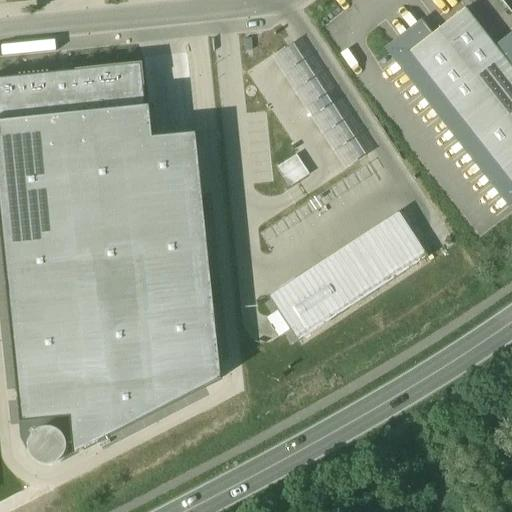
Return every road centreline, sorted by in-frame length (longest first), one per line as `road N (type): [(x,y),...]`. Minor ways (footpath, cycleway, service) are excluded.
road 1 (primary): [(187,511),(511,325)]
road 2 (residential): [(0,32),(270,0)]
